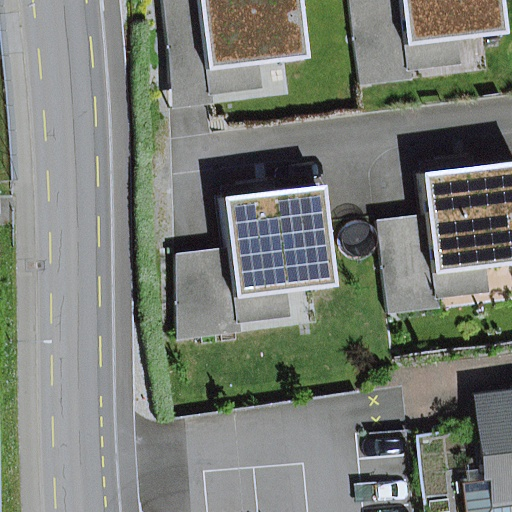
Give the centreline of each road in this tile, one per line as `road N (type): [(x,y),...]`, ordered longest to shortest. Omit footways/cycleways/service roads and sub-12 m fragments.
road 1 (primary): [(82,511),(59,0)]
road 2 (residential): [(511,116),(196,154)]
